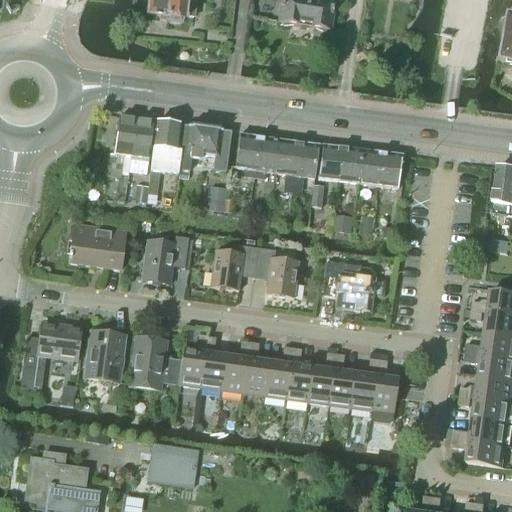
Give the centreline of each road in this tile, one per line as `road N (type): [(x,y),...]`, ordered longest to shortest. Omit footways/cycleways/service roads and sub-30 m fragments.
road 1 (secondary): [(511,144),(63,79)]
road 2 (residential): [(426,344),(0,285)]
road 3 (residential): [(511,492),(444,482),(429,460),(441,361),(426,344)]
road 4 (residential): [(426,344),(449,169)]
